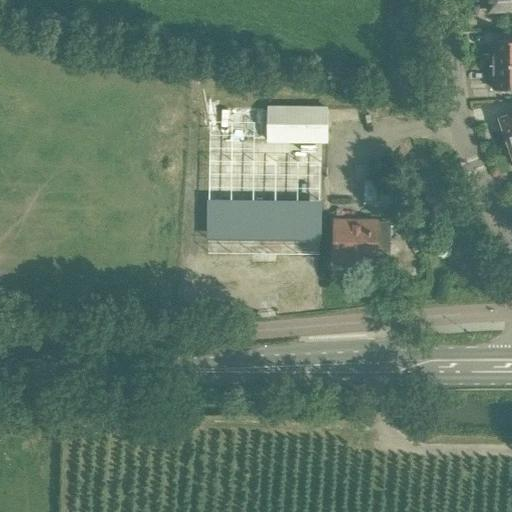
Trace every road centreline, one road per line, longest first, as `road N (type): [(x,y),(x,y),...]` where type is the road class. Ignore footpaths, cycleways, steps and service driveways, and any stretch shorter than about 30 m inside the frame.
road 1 (unclassified): [(0,331),(230,336),(511,313)]
road 2 (secondary): [(0,368),(511,366)]
road 3 (unclassified): [(511,249),(472,165),(451,93),(449,0)]
